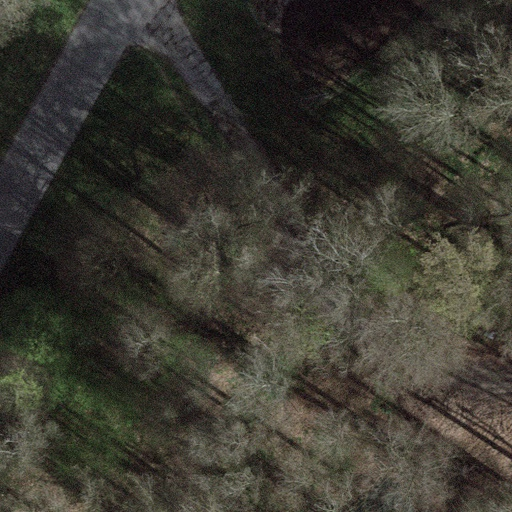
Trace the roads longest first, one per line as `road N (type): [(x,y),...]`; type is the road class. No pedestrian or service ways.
road 1 (track): [(432,426),(133,0)]
road 2 (unclassified): [(127,0),(0,227)]
